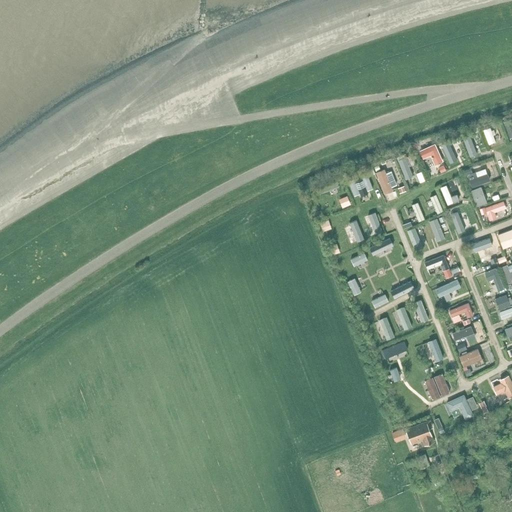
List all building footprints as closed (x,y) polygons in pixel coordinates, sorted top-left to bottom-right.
[(445,145),(449,144),(446,138),(436,142),(444,162),(451,159),(445,145)] [(434,144),(419,151),(423,158),(430,155),(434,164),(442,161),(434,144)] [(471,187),(489,181),(486,173),(477,176),(476,173),(467,176),(471,187)] [(348,181),(354,196),(372,189),(367,174),(348,181)] [(440,183),(434,186),(442,204),(448,202),(440,183)] [(313,199),(322,196),(318,185),(309,188),(313,199)] [(486,202),(480,187),(470,191),(476,206),(486,202)] [(431,194),(425,195),(430,212),(436,211),(431,194)] [(347,197),(339,201),(341,206),(349,203),(347,197)] [(411,201),(406,204),(413,219),(418,217),(411,201)] [(502,201),(484,208),(489,220),(495,218),(493,212),(505,208),(502,201)] [(432,219),(425,221),(430,238),(437,236),(432,219)] [(328,220),(321,223),(323,229),(330,227),(328,220)] [(502,248),(509,246),(506,240),(511,238),(511,228),(497,234),(502,248)] [(489,248),(484,236),(479,238),(485,256),(497,252),(495,246),(489,248)] [(382,240),(368,245),(371,253),(385,248),(382,240)] [(337,246),(329,248),(331,254),(339,251),(337,246)] [(358,251),(345,258),(350,266),(363,259),(358,251)] [(424,263),(427,269),(440,264),(443,269),(448,267),(443,255),(424,263)] [(511,259),(502,263),(504,271),(511,268),(511,259)] [(503,288),(495,268),(485,272),(488,281),(493,279),(497,290),(503,288)] [(443,271),(446,278),(451,276),(449,269),(443,271)] [(348,295),(356,291),(349,277),(342,280),(348,295)] [(452,278),(431,288),(434,296),(437,294),(441,302),(454,296),(450,289),(456,286),(452,278)] [(393,295),(406,289),(403,281),(389,287),(393,295)] [(380,293),(366,298),(369,306),(383,302),(380,293)] [(506,295),(495,299),(499,309),(510,305),(506,295)] [(409,302),(415,318),(422,316),(416,300),(409,302)] [(450,310),(452,316),(464,311),(466,317),(472,314),(467,303),(450,310)] [(400,310),(393,312),(399,328),(406,326),(400,310)] [(383,321),(376,324),(382,340),(389,337),(383,321)] [(431,338),(423,340),(429,359),(437,357),(431,338)] [(459,352),(466,349),(464,343),(457,346),(459,352)] [(459,356),(463,366),(480,359),(476,348),(459,356)] [(405,371),(411,368),(407,359),(400,362),(405,371)] [(396,368),(389,370),(393,380),(400,377),(396,368)] [(436,372),(419,380),(427,398),(444,390),(436,372)] [(511,395),(511,384),(509,378),(500,383),(493,386),(497,393),(504,390),(508,398),(511,395)] [(473,415),(463,395),(447,403),(451,410),(460,406),(465,419),(473,415)] [(434,442),(426,421),(406,429),(411,444),(422,439),(424,446),(428,444),(428,445),(431,444),(430,443),(434,442)] [(430,466),(425,454),(415,457),(420,470),(430,466)]
